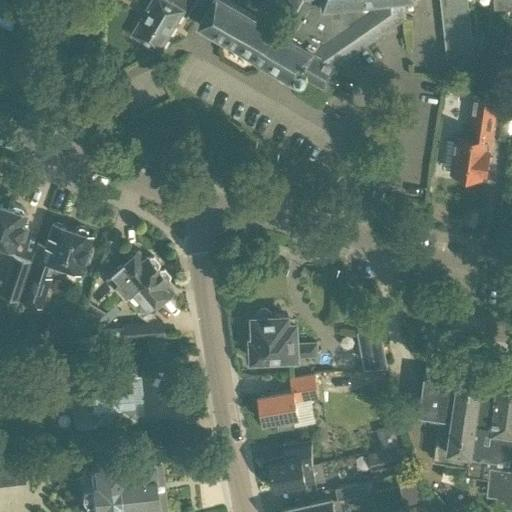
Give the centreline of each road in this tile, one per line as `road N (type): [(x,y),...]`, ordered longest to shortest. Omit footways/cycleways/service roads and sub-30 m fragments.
road 1 (residential): [(511,269),(416,254),(200,200)]
road 2 (residential): [(247,511),(207,322),(200,200)]
road 3 (residential): [(73,161),(49,0)]
road 4 (residential): [(200,200),(73,161)]
